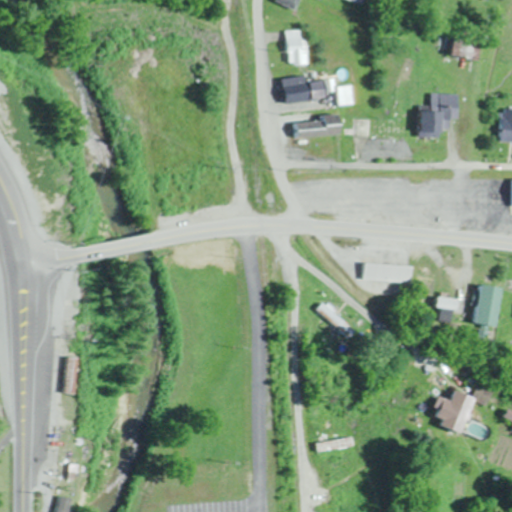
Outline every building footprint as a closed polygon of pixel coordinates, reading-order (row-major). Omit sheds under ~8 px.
[(300,0),(276,0),(295,10),(300,0)] [(308,66),(308,39),(301,39),(301,31),(287,31),(287,66),(308,66)] [(118,69),(116,59),(103,61),(104,71),(118,69)] [(328,99),(325,80),(307,83),(306,77),(280,80),(283,105),(328,99)] [(352,106),(352,86),(338,86),(338,106),(352,106)] [(459,95),(431,95),(431,112),(420,112),(420,139),(442,139),(442,131),(449,131),(449,121),(459,121),(459,95)] [(511,143),(511,110),(502,110),(500,143),(511,143)] [(293,121),(294,140),(340,137),(339,119),(293,121)] [(354,139),(387,140),(387,146),(396,147),(396,141),(408,141),(409,121),(355,120),(354,139)] [(226,209),(225,177),(203,178),(204,184),(164,186),(165,213),(226,209)] [(362,282),(410,285),(411,267),(363,265),(362,282)] [(501,289),(479,286),(473,326),(495,329),(501,289)] [(77,322),(77,291),(59,291),(59,322),(77,322)] [(381,352),(391,361),(400,352),(390,342),(381,352)] [(77,359),(67,359),(67,395),(77,395),(77,359)] [(472,399),(453,392),(450,402),(439,398),(431,417),(442,421),(440,427),(461,435),(473,403),(486,407),(493,388),(478,383),(472,399)] [(350,440),(315,445),(316,453),(351,447),(350,440)] [(67,511),(69,500),(59,498),(56,511),(67,511)]
